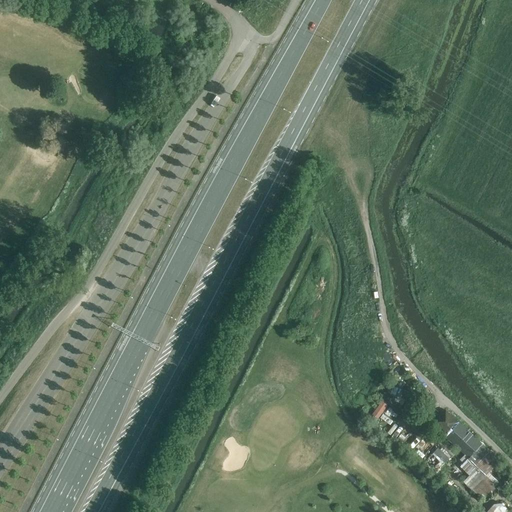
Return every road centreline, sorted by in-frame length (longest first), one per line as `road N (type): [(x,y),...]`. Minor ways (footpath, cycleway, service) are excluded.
road 1 (primary): [(323,0),(50,511)]
road 2 (primary): [(91,511),(362,0)]
road 3 (unclassified): [(246,29),(256,38),(248,58),(0,460)]
road 4 (unclassified): [(0,396),(79,296),(246,29)]
